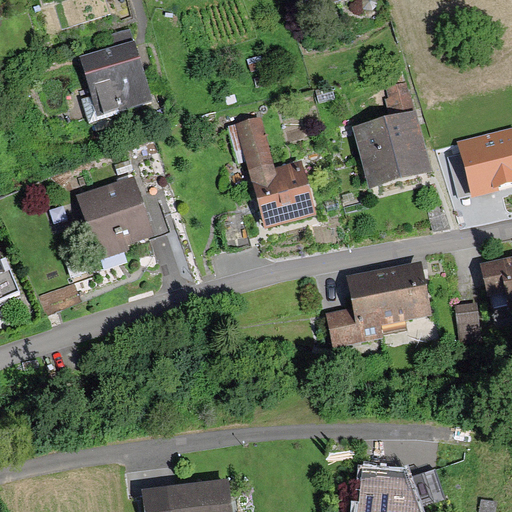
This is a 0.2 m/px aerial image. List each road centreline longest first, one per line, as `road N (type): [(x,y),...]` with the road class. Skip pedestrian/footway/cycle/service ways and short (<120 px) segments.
road 1 (residential): [(511,229),(306,266),(0,360)]
road 2 (residential): [(0,475),(288,431),(433,431)]
